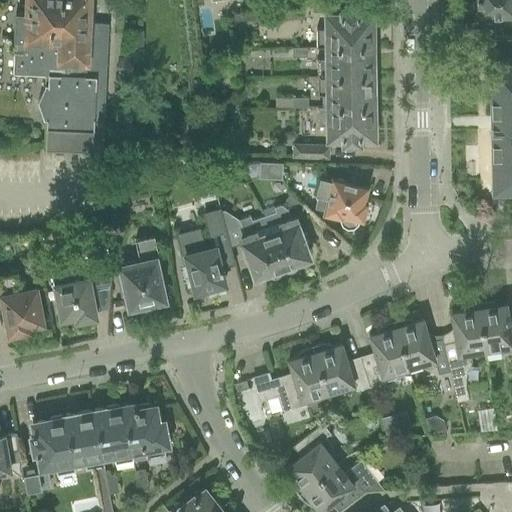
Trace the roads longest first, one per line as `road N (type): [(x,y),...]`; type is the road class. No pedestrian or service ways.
road 1 (residential): [(424,260),(419,0)]
road 2 (residential): [(189,343),(275,319),(424,260)]
road 3 (residential): [(0,380),(189,343)]
road 4 (residential): [(273,511),(225,440),(189,343)]
